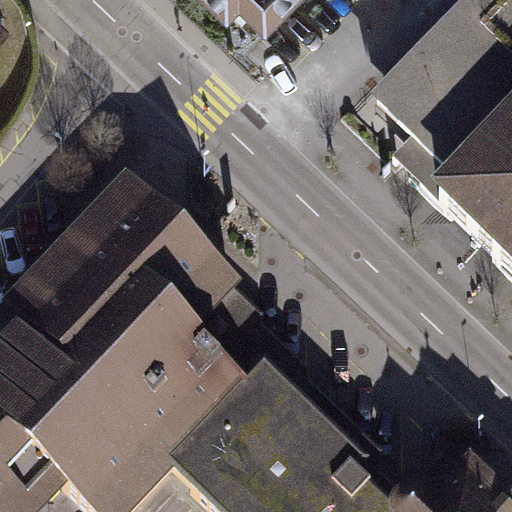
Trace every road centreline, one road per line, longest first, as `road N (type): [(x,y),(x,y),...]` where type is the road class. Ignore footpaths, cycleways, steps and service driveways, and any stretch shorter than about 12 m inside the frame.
road 1 (tertiary): [(133,41),(511,400)]
road 2 (residential): [(133,41),(0,198)]
